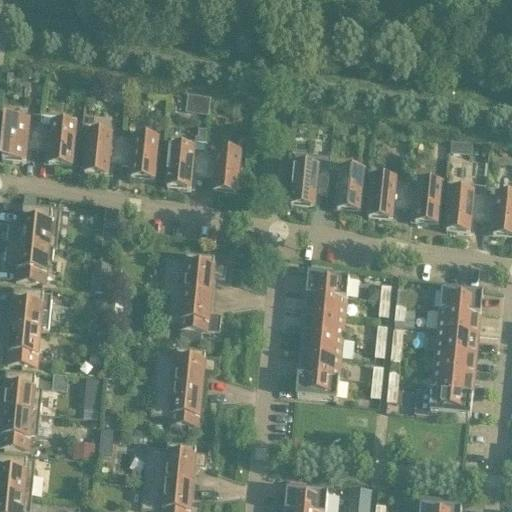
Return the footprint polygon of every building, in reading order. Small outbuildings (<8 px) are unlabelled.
[(373,32),(366,58),(386,63),(393,37),(373,32)] [(189,97),(187,114),(210,116),(212,100),(189,97)] [(38,155),(42,118),(7,115),(6,124),(2,164),(25,166),(26,154),(38,155)] [(42,118),(38,155),(50,157),(48,169),(72,171),(76,131),(77,122),(42,118)] [(120,169),(123,142),(112,141),(113,132),(89,130),(84,178),(108,180),(109,168),(120,169)] [(123,142),(120,169),(132,170),(131,182),(154,185),(158,145),(135,143),(123,142)] [(203,183),(206,156),(206,147),(172,143),(171,152),(167,192),(190,194),(191,182),(203,183)] [(444,161),(445,148),(434,148),(434,160),(444,161)] [(452,158),(461,159),(462,149),(452,148),(452,158)] [(206,156),(203,183),(214,184),(213,196),(237,198),(241,159),(217,156),(217,157),(206,156)] [(295,170),(291,210),(314,212),(315,200),(327,201),(330,173),(329,173),(330,160),(296,157),(295,170)] [(330,173),(327,201),(338,202),(337,214),(360,217),(364,177),(352,175),(353,162),(330,160),(329,173),(330,173)] [(404,214),(407,186),(396,185),(372,183),(368,223),(392,225),(393,213),(404,214)] [(407,186),(404,214),(416,215),(415,227),(438,230),(442,190),(419,187),(419,188),(407,186)] [(482,227),(485,200),(485,199),(485,190),(451,187),(446,236),(469,238),(471,226),(482,227)] [(485,200),(482,227),(494,228),(493,240),(511,242),(511,201),(497,200),(497,201),(485,200)] [(119,251),(120,212),(106,211),(105,251),(119,251)] [(9,229),(7,248),(48,252),(56,253),(60,216),(23,212),(21,230),(9,229)] [(48,252),(7,248),(5,267),(17,268),(16,285),(45,288),(48,252)] [(171,295),(211,299),(213,282),(225,283),(226,269),(166,263),(163,295),(171,296),(171,295)] [(125,276),(116,275),(114,288),(124,289),(125,276)] [(308,277),(306,298),(347,302),(349,281),(308,277)] [(110,299),(111,285),(97,284),(96,298),(110,299)] [(382,290),(380,306),(390,306),(391,291),(382,290)] [(439,314),(480,318),(482,297),(441,293),(439,314)] [(396,310),(405,311),(407,295),(398,294),(396,310)] [(0,330),(40,335),(40,336),(48,336),(52,299),(15,295),(13,313),(1,312),(0,320),(0,330)] [(171,295),(171,296),(168,326),(180,327),(180,333),(219,337),(221,321),(209,319),(211,299),(171,295)] [(347,302),(306,298),(304,318),(345,323),(347,302)] [(96,315),(108,317),(109,303),(97,301),(96,315)] [(390,306),(380,306),(379,321),(388,322),(390,306)] [(405,311),(396,310),(394,330),(403,331),(405,311)] [(439,314),(437,334),(478,338),(480,318),(439,314)] [(345,323),(304,318),(302,339),(343,343),(345,323)] [(378,326),(376,346),(386,347),(388,327),(378,326)] [(40,335),(0,330),(0,350),(9,351),(7,369),(36,372),(40,336),(40,335)] [(403,331),(394,330),(392,350),(402,351),(403,331)] [(478,338),(437,334),(435,355),(476,359),(478,338)] [(302,339),(300,359),(341,363),(343,343),(302,339)] [(93,343),(92,355),(103,357),(105,345),(93,343)] [(376,346),(374,367),(384,367),(386,347),(376,346)] [(392,350),(390,371),(400,372),(402,351),(392,350)] [(476,359),(435,355),(433,375),(474,379),(476,359)] [(157,358),(154,389),(202,394),(204,377),(215,378),(217,364),(157,358)] [(341,363),(300,359),(298,379),(339,384),(341,363)] [(374,371),(372,387),(382,388),(383,372),(374,371)] [(390,371),(388,391),(398,392),(400,372),(390,371)] [(113,383),(114,374),(105,373),(104,382),(113,383)] [(433,375),(431,395),(472,399),(474,379),(433,375)] [(0,395),(0,414),(40,419),(43,394),(34,393),(36,381),(6,378),(5,396),(0,395)] [(339,384),(298,379),(296,401),(337,405),(339,384)] [(96,420),(99,388),(86,387),(83,419),(96,420)] [(382,388),(372,387),(371,402),(380,403),(382,388)] [(202,394),(154,389),(151,420),(171,422),(170,428),(198,431),(202,394)] [(398,392),(388,391),(387,407),(396,408),(398,392)] [(472,399),(431,395),(429,416),(470,420),(472,399)] [(40,419),(0,414),(0,434),(1,434),(0,441),(0,451),(28,455),(30,440),(38,441),(40,419)] [(101,432),(114,433),(115,424),(111,424),(111,423),(102,422),(101,432)] [(112,440),(112,435),(106,434),(100,434),(100,442),(100,443),(108,444),(112,442),(112,440)] [(94,449),(75,447),(74,463),(92,465),(94,449)] [(144,484),(192,489),(194,471),(206,473),(208,459),(147,453),(144,484)] [(0,498),(32,502),(35,465),(0,461),(0,498)] [(190,511),(192,489),(144,484),(141,511),(190,511)] [(286,493),(284,511),(326,511),(328,497),(286,493)] [(351,493),(349,511),(369,511),(370,507),(371,495),(351,493)] [(30,511),(32,502),(0,498),(0,511),(30,511)]
